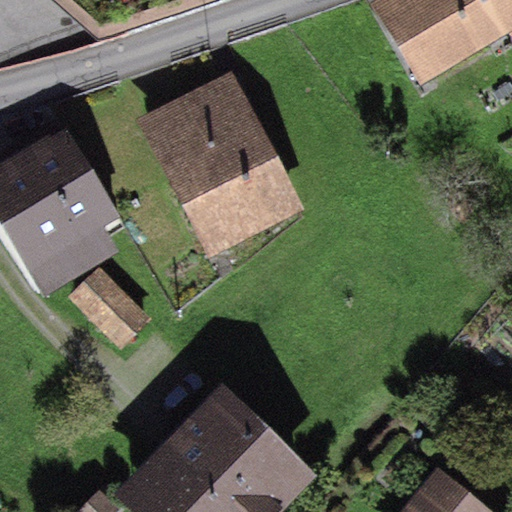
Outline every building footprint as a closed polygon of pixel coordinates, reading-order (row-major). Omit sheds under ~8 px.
[(511,0),(391,0),(389,1),(429,73),(511,23),(511,0)] [(282,221),(276,210),(288,203),(227,88),(155,126),(215,242),(218,240),(224,252),(282,221)] [(0,199),(40,265),(117,217),(57,124),(0,158),(0,199)] [(76,300),(120,345),(144,322),(100,277),(76,300)] [(133,491),(153,511),(271,511),(297,486),(216,406),(133,491)] [(474,511),(440,483),(416,511),(474,511)]
